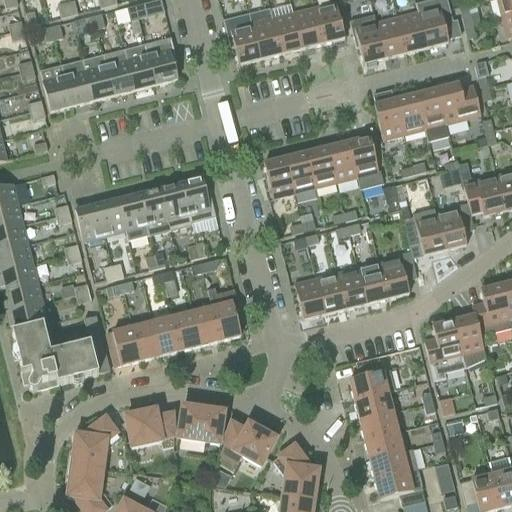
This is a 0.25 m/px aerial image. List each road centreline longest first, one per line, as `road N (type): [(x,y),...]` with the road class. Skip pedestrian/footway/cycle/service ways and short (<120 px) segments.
road 1 (residential): [(190,0),(284,348)]
road 2 (residential): [(262,411),(198,395),(118,398),(53,443),(49,495)]
road 3 (residential): [(284,348),(425,310),(511,242)]
road 4 (residential): [(338,511),(327,462),(304,436),(262,411)]
